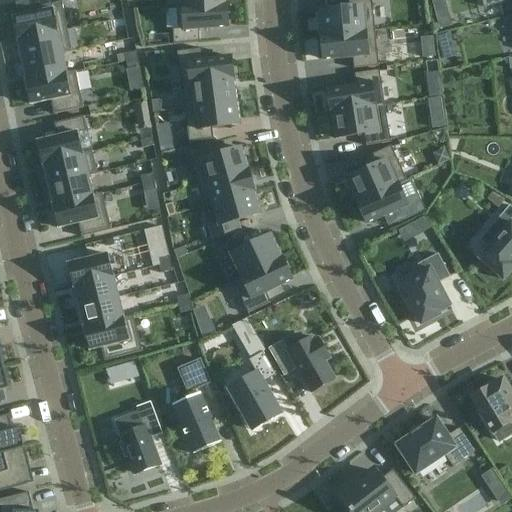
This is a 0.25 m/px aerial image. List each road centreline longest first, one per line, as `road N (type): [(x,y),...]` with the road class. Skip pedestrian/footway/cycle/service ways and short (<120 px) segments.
road 1 (residential): [(270,0),(282,115),(300,180),(330,255),(402,388)]
road 2 (residential): [(0,166),(86,511)]
road 3 (residential): [(402,388),(299,465),(196,511)]
road 4 (residential): [(511,326),(402,388)]
